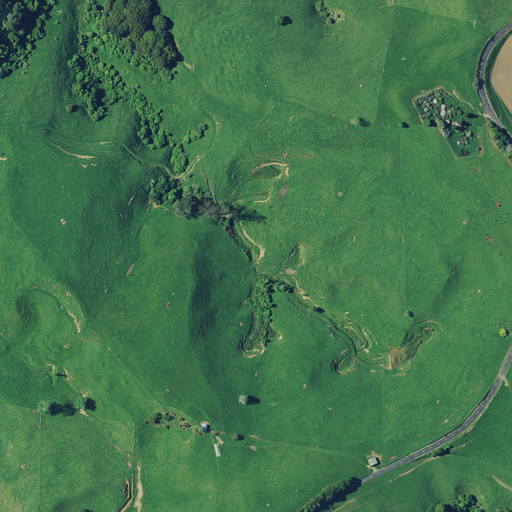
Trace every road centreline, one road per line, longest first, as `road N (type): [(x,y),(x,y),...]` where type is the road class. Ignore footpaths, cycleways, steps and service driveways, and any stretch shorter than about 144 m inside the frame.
road 1 (unclassified): [(511,351),(488,398),(453,435),(311,511)]
road 2 (unclassified): [(511,27),(489,45),(477,71),(481,98),(511,140)]
